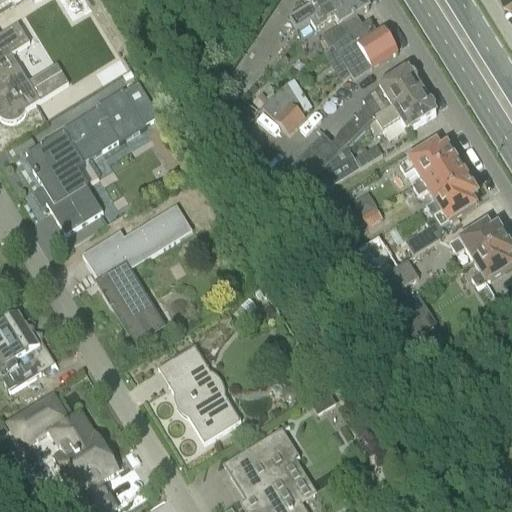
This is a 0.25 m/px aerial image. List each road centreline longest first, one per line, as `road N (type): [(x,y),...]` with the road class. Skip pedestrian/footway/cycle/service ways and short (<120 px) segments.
road 1 (residential): [(0,212),(185,511)]
road 2 (unclassified): [(382,0),(511,206)]
road 3 (primary): [(413,0),(511,154)]
